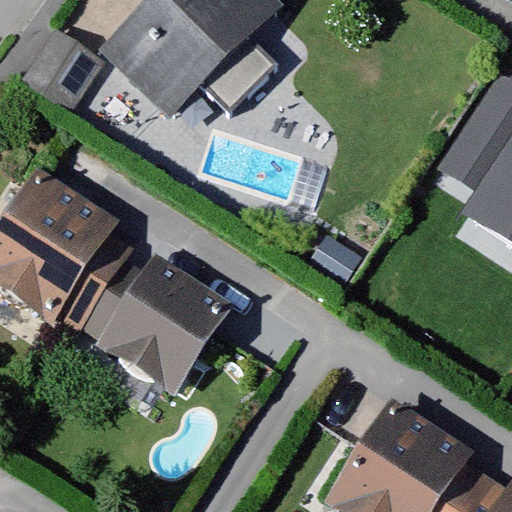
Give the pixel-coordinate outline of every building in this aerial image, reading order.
[(283,5),(277,0),(157,0),(108,51),(175,116),(283,5)] [(80,89),(86,41),(52,36),(45,85),(80,89)] [(511,145),(464,220),(511,250),(511,145)] [(113,229),(36,178),(0,232),(0,292),(49,325),(113,229)] [(232,307),(156,257),(92,353),(169,404),(232,307)] [(434,511),(469,459),(393,409),(329,505),(339,511),(434,511)] [(511,511),(511,490),(497,511),(511,511)]
